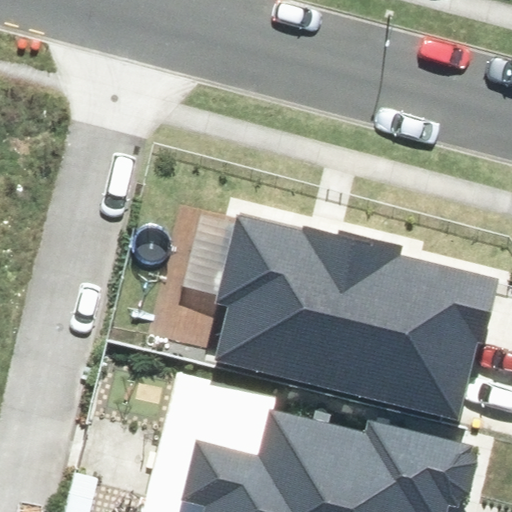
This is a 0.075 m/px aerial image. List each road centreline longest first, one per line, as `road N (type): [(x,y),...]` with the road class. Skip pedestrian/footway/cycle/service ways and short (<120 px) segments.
road 1 (residential): [(34,511),(161,14)]
road 2 (residential): [(161,14),(511,107)]
